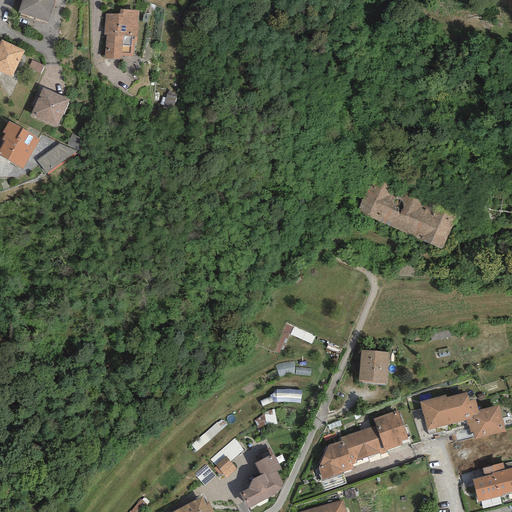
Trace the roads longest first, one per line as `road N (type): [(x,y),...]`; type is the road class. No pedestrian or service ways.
road 1 (track): [(267,511),(279,503),(374,288),(369,274),(332,253),(328,242)]
road 2 (unknown): [(456,511),(452,467),(436,443),(397,447),(345,471)]
